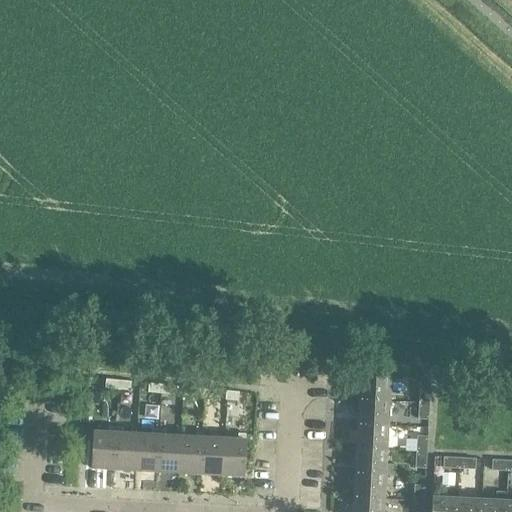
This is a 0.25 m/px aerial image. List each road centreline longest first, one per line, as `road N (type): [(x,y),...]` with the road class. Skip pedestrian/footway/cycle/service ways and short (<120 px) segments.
road 1 (track): [(0,355),(283,377),(296,390)]
road 2 (residential): [(137,511),(32,505),(39,384)]
road 3 (residential): [(287,511),(297,374)]
